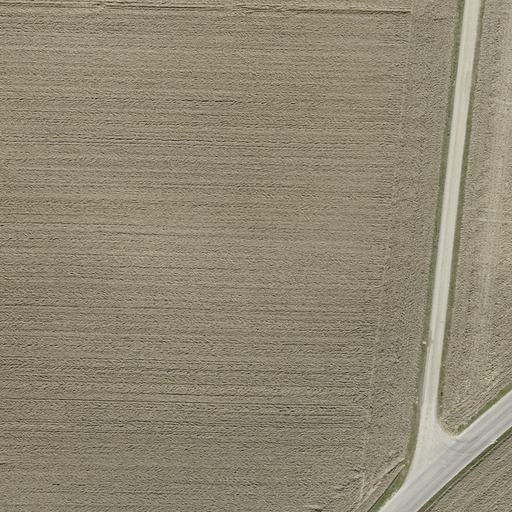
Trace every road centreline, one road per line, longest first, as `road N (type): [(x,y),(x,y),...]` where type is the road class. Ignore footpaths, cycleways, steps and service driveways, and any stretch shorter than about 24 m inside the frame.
road 1 (track): [(434,477),(427,427),(473,0)]
road 2 (residential): [(511,414),(400,511)]
